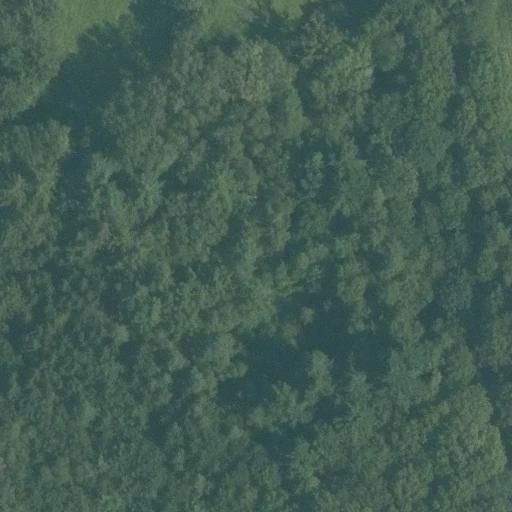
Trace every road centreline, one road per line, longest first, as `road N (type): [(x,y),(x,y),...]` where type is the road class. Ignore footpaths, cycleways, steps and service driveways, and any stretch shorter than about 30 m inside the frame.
road 1 (unclassified): [(511,496),(451,0)]
road 2 (track): [(254,511),(399,421),(444,413),(503,434)]
road 3 (unknown): [(346,511),(427,451),(503,434)]
